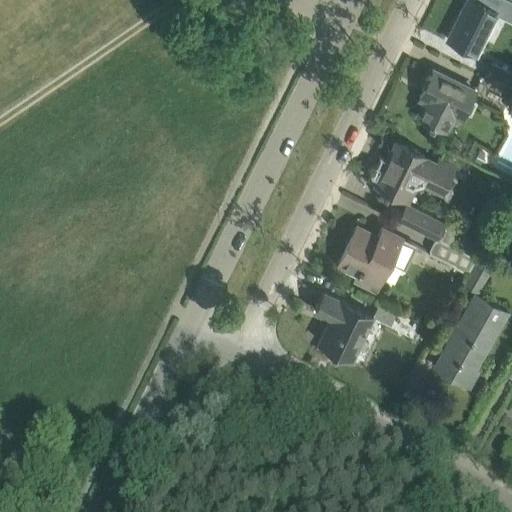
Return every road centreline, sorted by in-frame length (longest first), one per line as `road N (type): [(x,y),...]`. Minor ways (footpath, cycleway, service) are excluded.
road 1 (residential): [(234,349),(417,0)]
road 2 (tertiary): [(191,328),(341,20)]
road 3 (residential): [(511,509),(234,349)]
road 4 (tertiary): [(103,511),(191,328)]
